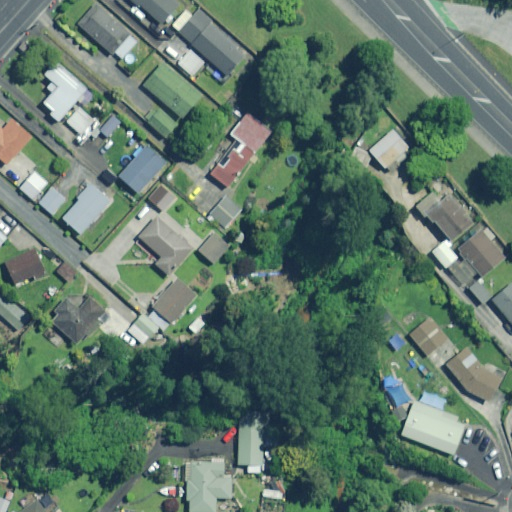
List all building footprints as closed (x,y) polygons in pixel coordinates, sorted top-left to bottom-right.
[(179,13),(175,10),(180,5),(173,0),(127,0),(128,0),(139,10),(142,7),(163,25),(171,16),(174,18),(179,13)] [(79,24),(114,56),(117,53),(123,58),(138,42),(97,5),(79,24)] [(245,58),(198,13),(180,33),(228,77),(245,58)] [(205,64),(191,51),(179,64),(193,77),(205,64)] [(54,93),(44,104),(52,111),(50,114),(59,122),(87,90),(56,62),(45,74),(53,82),(48,88),(54,93)] [(201,98),(163,65),(145,87),(183,119),(201,98)] [(95,122),(80,108),(67,122),(83,136),(95,122)] [(177,126),(157,109),(146,121),(166,138),(177,126)] [(232,135),(243,144),(237,152),(234,150),(228,157),(232,160),(224,170),(219,167),(212,175),(229,189),(272,133),(248,114),(232,135)] [(121,123),(113,116),(100,131),(108,138),(121,123)] [(33,137),(13,120),(5,129),(1,126),(0,127),(0,159),(8,166),(33,137)] [(408,148),(392,130),(369,151),(384,169),(408,148)] [(167,164),(146,146),(119,177),(140,195),(167,164)] [(371,156),(356,148),(347,164),(363,172),(371,156)] [(48,184),(35,173),(21,189),(34,200),(48,184)] [(111,202),(89,183),(77,197),(81,200),(64,219),(81,235),(111,202)] [(177,199),(161,185),(149,199),(164,212),(177,199)] [(66,200),(53,189),(40,204),(53,215),(66,200)] [(440,203),(432,194),(416,207),(424,217),(426,216),(432,223),(433,222),(451,243),(473,224),(465,215),(466,213),(461,207),(459,209),(448,197),(440,203)] [(245,212),(228,196),(211,215),(228,231),(245,212)] [(194,249),(158,218),(141,238),(163,258),(157,265),(170,277),(194,249)] [(464,261),(466,260),(481,277),(504,257),(481,230),(457,250),(460,254),(459,255),(464,261)] [(230,247),(215,234),(200,252),(215,265),(230,247)] [(445,268),(457,258),(448,248),(451,246),(447,240),(432,253),(445,268)] [(46,274),(34,250),(6,265),(16,286),(34,277),(35,280),(46,274)] [(77,274),(65,264),(58,272),(69,282),(77,274)] [(153,307),(147,315),(164,330),(170,323),(173,325),(197,297),(174,276),(149,304),(153,307)] [(490,297),(477,281),(468,288),(481,304),(490,297)] [(511,281),(490,300),(511,325),(511,281)] [(30,318),(3,294),(0,297),(0,314),(19,331),(30,318)] [(111,317),(90,300),(80,312),(67,301),(50,321),(78,346),(87,335),(90,337),(102,323),(104,325),(111,317)] [(157,331),(143,317),(129,331),(143,345),(157,331)] [(206,325),(198,318),(189,328),(197,335),(206,325)] [(447,340),(430,318),(409,335),(427,357),(447,340)] [(484,370),(466,348),(445,365),(466,391),(489,403),(501,379),(484,370)] [(464,426),(455,423),(457,417),(413,401),(400,437),(453,456),(464,426)] [(264,422),(240,420),(238,465),(262,466),(264,422)] [(225,464),(188,463),(187,501),(192,501),(191,511),(216,511),(216,499),(232,499),(233,479),(224,479),(225,464)] [(6,511),(10,503),(0,499),(0,500),(0,511),(6,511)] [(45,511),(37,502),(24,511),(45,511)]
